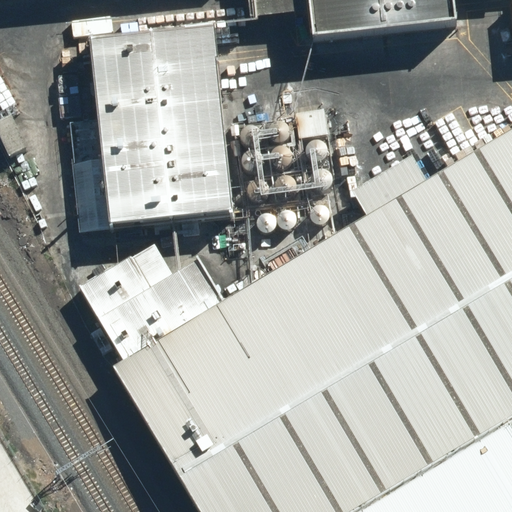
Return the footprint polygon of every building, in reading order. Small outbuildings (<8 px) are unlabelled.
[(454,0),(257,0),(259,18),(316,12),(319,42),(458,26),(454,0)] [(211,31),(96,45),(119,231),(234,217),(211,31)] [(28,152),(11,120),(0,125),(0,149),(7,163),(28,152)] [(354,511),(511,418),(511,133),(117,369),(202,511),(354,511)] [(511,511),(511,425),(357,511),(511,511)]
